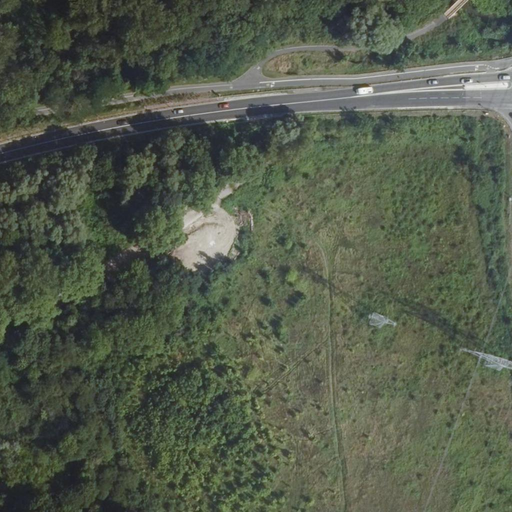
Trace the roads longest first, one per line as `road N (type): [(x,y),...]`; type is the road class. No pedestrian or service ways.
road 1 (track): [(380,133),(322,136),(276,152),(153,244),(0,326)]
road 2 (primary): [(0,154),(180,116),(334,98)]
road 3 (primary): [(511,75),(334,98)]
road 4 (primary): [(334,98),(511,96)]
